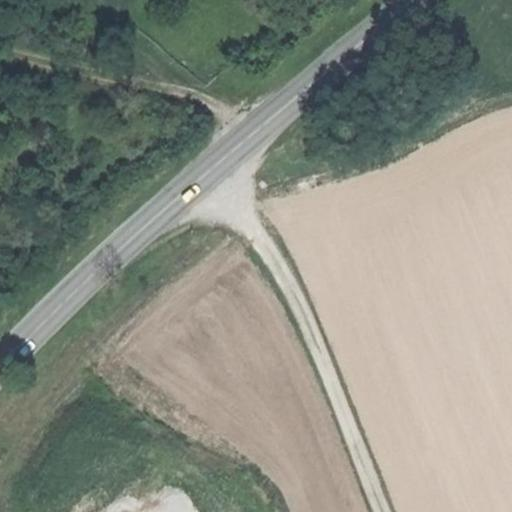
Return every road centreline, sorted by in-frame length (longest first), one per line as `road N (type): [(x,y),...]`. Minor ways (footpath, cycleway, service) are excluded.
road 1 (secondary): [(418,0),(98,268),(0,369)]
road 2 (track): [(204,187),(251,216),(272,243),(382,511)]
road 3 (track): [(0,469),(126,312),(251,216)]
road 4 (track): [(511,107),(469,116),(251,216)]
road 5 (track): [(0,56),(208,107),(249,148)]
